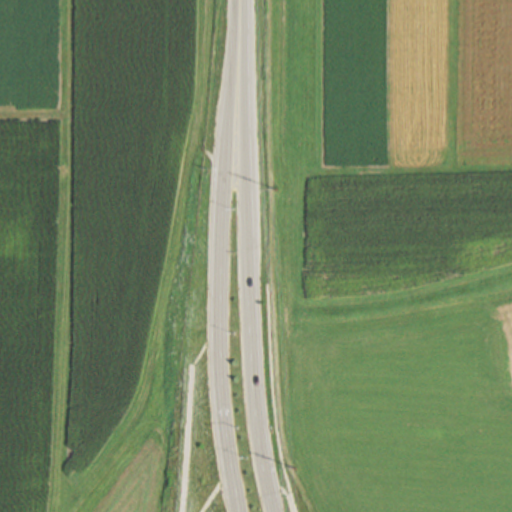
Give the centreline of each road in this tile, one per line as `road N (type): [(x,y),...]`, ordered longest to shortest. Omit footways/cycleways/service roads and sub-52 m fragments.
road 1 (secondary): [(248,255),(242,0)]
road 2 (secondary): [(266,480),(248,255)]
road 3 (secondary): [(219,332),(238,511)]
road 4 (secondary): [(241,0),(224,169)]
road 5 (secondary): [(224,169),(219,332)]
